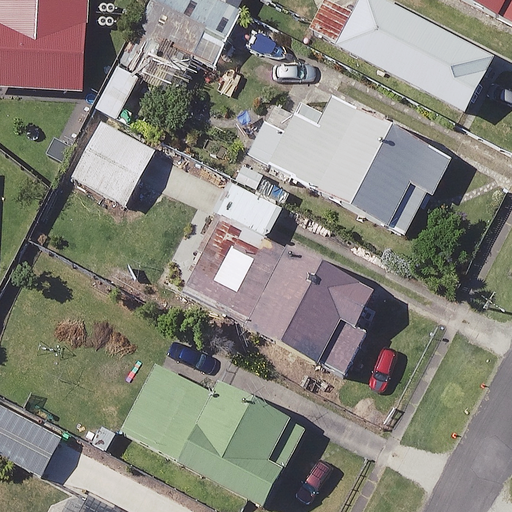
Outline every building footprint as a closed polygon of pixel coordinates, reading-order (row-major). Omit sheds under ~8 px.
[(242,11),(213,0),(186,0),(175,32),(226,51),(242,11)] [(495,60),(381,0),(327,0),(309,33),(465,116),(495,60)] [(511,0),(463,0),(511,25),(511,0)] [(449,154),(302,77),(283,115),(295,121),(270,167),(406,238),(449,154)] [(158,153),(102,124),(73,180),(129,209),(158,153)] [(282,211),(231,186),(216,216),(267,241),(282,211)] [(375,290),(279,240),(266,265),(233,248),(204,305),(345,378),(366,337),(354,331),(375,290)] [(308,428),(168,351),(123,432),(263,509),(308,428)] [(63,440),(0,405),(0,456),(42,479),(63,440)]
